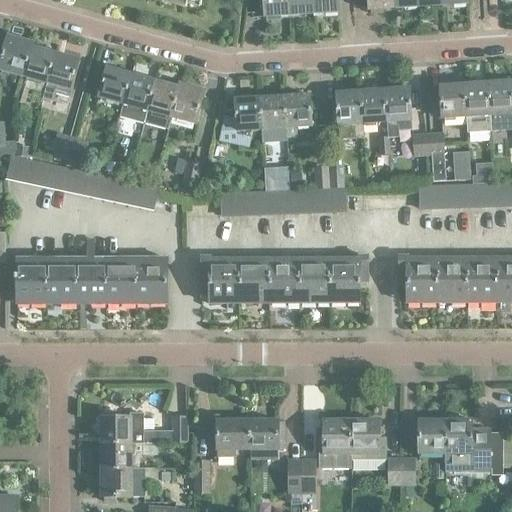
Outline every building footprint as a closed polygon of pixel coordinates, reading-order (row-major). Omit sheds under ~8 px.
[(263,0),(264,18),(266,18),(266,22),(280,21),(280,17),(289,16),(288,0),(263,0)] [(288,0),(289,16),(314,14),(313,0),(288,0)] [(313,0),(314,14),(339,13),(338,0),(313,0)] [(367,0),(368,11),(371,11),(371,15),(383,14),(383,10),(393,9),(392,0),(367,0)] [(418,8),(417,0),(392,0),(393,9),(418,8)] [(0,63),(0,70),(23,77),(31,48),(32,45),(29,44),(30,40),(17,37),(16,41),(7,38),(7,40),(1,38),(0,41),(0,53),(3,54),(0,63)] [(55,55),(31,48),(23,77),(47,84),(55,55)] [(69,99),(79,61),(55,55),(47,84),(43,99),(54,102),(56,95),(69,99)] [(123,105),(131,76),(106,69),(98,98),(123,105)] [(147,111),(155,82),(131,76),(123,105),(120,116),(144,123),(147,112),(147,111)] [(488,85),(491,132),(511,130),(511,83),(509,79),(499,80),(497,84),(488,85)] [(179,89),(178,89),(155,82),(147,111),(147,112),(171,118),(179,89)] [(466,118),(464,86),(455,87),(453,83),(442,84),(441,88),(439,88),(441,119),(466,118)] [(491,132),(488,85),(464,86),(466,118),(467,134),(491,132)] [(179,89),(171,118),(196,125),(205,93),(179,86),(178,89),(179,89)] [(20,89),(16,102),(26,105),(30,92),(20,89)] [(411,121),(409,90),(385,91),(387,123),(388,138),(388,139),(399,138),(399,132),(412,131),(411,121)] [(387,123),(385,91),(360,93),(363,125),(387,123)] [(360,93),(336,95),(339,141),(363,139),(363,125),(360,93)] [(253,131),(262,130),(260,100),(249,100),(249,96),(236,97),(237,101),(234,101),(236,119),(224,117),(219,142),(249,149),(253,131)] [(297,128),(311,127),(310,97),(284,98),(286,129),(287,141),(297,141),(297,128)] [(284,98),(260,100),(262,130),(286,129),(284,98)] [(158,128),(154,141),(164,144),(168,130),(158,128)] [(57,135),(51,158),(60,161),(63,162),(70,138),(57,135)] [(413,158),(426,158),(424,135),(412,136),(413,158)] [(446,182),(443,135),(430,136),(433,183),(446,182)] [(388,138),(378,139),(379,156),(389,156),(388,139),(388,138)] [(75,140),(69,163),(80,166),(81,166),(87,143),(75,140)] [(16,147),(15,157),(26,159),(27,149),(16,147)] [(19,183),(23,161),(11,158),(6,180),(19,183)] [(326,159),(326,168),(328,191),(333,191),(343,191),(341,158),(326,159)] [(181,185),(178,195),(193,198),(196,188),(202,163),(187,160),(181,185)] [(31,186),(35,164),(23,161),(19,183),(31,186)] [(43,188),(48,166),(35,164),(31,186),(43,188)] [(108,164),(106,172),(118,175),(120,166),(108,164)] [(55,191),(60,169),(48,166),(43,188),(55,191)] [(208,166),(203,186),(216,189),(220,169),(208,166)] [(321,192),(328,191),(326,168),(312,169),(313,192),(321,192)] [(67,193),(72,171),(60,169),(55,191),(67,193)] [(80,196),(84,174),(72,171),(67,193),(80,196)] [(283,193),(288,193),(287,181),(287,173),(277,174),(278,193),(283,193)] [(92,199),(97,177),(84,174),(80,196),(92,199)] [(104,201),(109,179),(97,177),(92,199),(104,201)] [(493,178),(478,178),(478,186),(481,186),(493,185),(493,178)] [(116,204),(121,182),(109,179),(104,201),(116,204)] [(296,181),(287,181),(288,193),(296,192),(297,192),(296,181)] [(129,206),(133,184),(121,182),(116,204),(129,206)] [(141,209),(145,187),(133,184),(129,206),(141,209)] [(494,208),(493,185),(481,186),(482,208),(494,208)] [(506,207),(506,185),(493,185),(494,208),(506,207)] [(469,209),(468,186),(456,187),(457,209),(469,209)] [(482,208),(481,186),(478,186),(468,186),(469,209),(482,208)] [(153,212),(158,190),(145,187),(141,209),(153,212)] [(444,210),(443,187),(431,188),(432,210),(444,210)] [(457,209),(456,187),(443,187),(444,210),(457,209)] [(432,210),(431,188),(418,188),(419,210),(432,210)] [(334,214),(333,191),(328,191),(321,192),(322,214),(334,214)] [(347,213),(346,191),(343,191),(333,191),(334,214),(347,213)] [(297,215),(296,192),(288,193),(283,193),(284,215),(297,215)] [(309,214),(308,192),(297,192),(296,192),(297,215),(309,214)] [(322,214),(321,192),(313,192),(308,192),(309,214),(322,214)] [(272,216),(271,193),(258,194),(259,216),(272,216)] [(284,215),(283,193),(278,193),(271,193),(272,216),(284,215)] [(247,217),(246,194),(234,195),(234,217),(247,217)] [(259,216),(258,194),(246,194),(247,217),(259,216)] [(234,217),(234,195),(221,195),(222,218),(234,217)] [(358,258),(358,263),(329,264),(329,298),(329,304),(347,304),(347,298),(360,298),(360,283),(368,283),(367,258),(358,258)] [(228,305),(228,299),(238,299),(238,264),(210,264),(210,259),(201,259),(201,284),(209,283),(209,305),(228,305)] [(438,298),(438,264),(408,264),(408,259),(399,259),(399,283),(407,283),(407,298),(419,298),(419,304),(438,304),(438,298)] [(511,263),(498,264),(498,298),(508,298),(508,304),(511,304),(511,263)] [(258,305),(258,299),(270,299),(270,264),(238,264),(238,299),(238,305),(258,305)] [(288,305),(288,299),(299,299),(299,264),(270,264),(270,299),(270,305),(288,305)] [(318,305),(318,299),(329,298),(329,264),(299,264),(299,299),(299,305),(318,305)] [(438,264),(438,298),(449,298),(449,304),(468,304),(468,298),(468,264),(438,264)] [(468,264),(468,298),(479,298),(479,304),(498,304),(498,298),(498,264),(468,264)] [(49,305),(49,299),(49,265),(17,265),(17,300),(30,300),(30,306),(49,305)] [(79,305),(79,299),(79,265),(49,265),(49,299),(59,299),(59,305),(79,305)] [(108,305),(108,299),(108,265),(79,265),(79,299),(89,299),(89,305),(108,305)] [(138,305),(138,299),(138,265),(108,265),(108,299),(119,299),(119,305),(138,305)] [(167,305),(167,265),(138,265),(138,299),(149,299),(149,305),(167,305)] [(104,419),(101,419),(102,445),(131,445),(131,444),(157,444),(157,433),(143,433),(143,414),(130,414),(130,418),(115,419),(115,415),(104,415),(104,419)] [(187,419),(172,419),(173,444),(187,444),(187,419)] [(250,419),(234,419),(234,422),(217,422),(217,424),(212,424),(212,443),(217,443),(217,458),(236,458),(236,452),(250,452),(250,419)] [(278,461),(278,442),(284,442),(284,423),(278,423),(278,422),(262,422),(262,419),(250,419),(250,452),(250,461),(278,461)] [(419,455),(445,455),(445,421),(418,421),(418,423),(414,423),(414,435),(418,435),(419,455)] [(472,421),(445,421),(445,455),(445,468),(470,468),(470,472),(490,472),(490,469),(502,469),(502,441),(490,441),(490,430),(472,431),(472,421)] [(324,456),(352,456),(351,422),(323,423),(324,456)] [(351,422),(352,456),(352,461),(385,460),(385,440),(379,440),(379,422),(351,422)] [(131,445),(102,445),(102,471),(131,471),(139,470),(139,455),(157,455),(157,444),(131,444),(131,445)] [(288,461),(287,497),(302,497),(302,461),(288,461)] [(317,496),(316,461),(302,461),(302,497),(317,496)] [(402,486),(402,461),(389,461),(389,486),(402,486)] [(416,461),(402,461),(402,486),(405,486),(405,498),(413,498),(413,486),(416,486),(416,461)] [(211,496),(211,462),(195,462),(195,496),(211,496)] [(131,471),(102,471),(102,499),(104,499),(104,503),(115,503),(115,499),(144,499),(144,482),(157,482),(157,470),(131,471)] [(0,511),(17,511),(17,498),(0,498),(0,511)]
